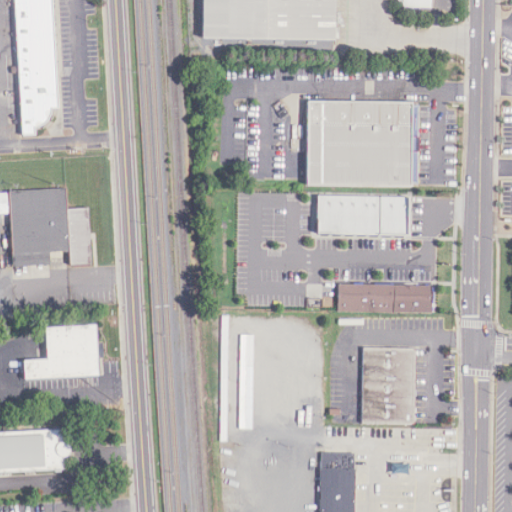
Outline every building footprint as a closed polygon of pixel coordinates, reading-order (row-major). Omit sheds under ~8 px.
[(12,0),(20,135),(33,134),(33,128),(43,123),(48,115),(48,109),(57,107),(49,0),(12,0)] [(334,40),(334,0),(200,0),(200,39),(334,40)] [(401,0),(401,7),(433,8),(433,0),(401,0)] [(304,101),(302,184),(416,186),(418,104),(304,101)] [(0,192),(0,213),(8,213),(10,265),(48,264),(47,253),(66,252),(67,266),(92,265),(89,206),(67,207),(66,190),(0,192)] [(316,193),(315,233),(405,234),(405,196),(316,193)] [(338,284),(432,286),(431,312),(337,309),(338,284)] [(43,328),(45,359),(20,360),(21,381),(97,376),(94,325),(43,328)] [(252,428),(253,335),(240,334),(239,428),(252,428)] [(362,349),(417,349),(417,424),(361,423),(362,349)] [(0,431),(0,469),(61,468),(61,458),(66,454),(68,447),(64,442),(59,441),(59,430),(0,431)] [(319,452),(318,511),(352,511),(354,453),(319,452)]
